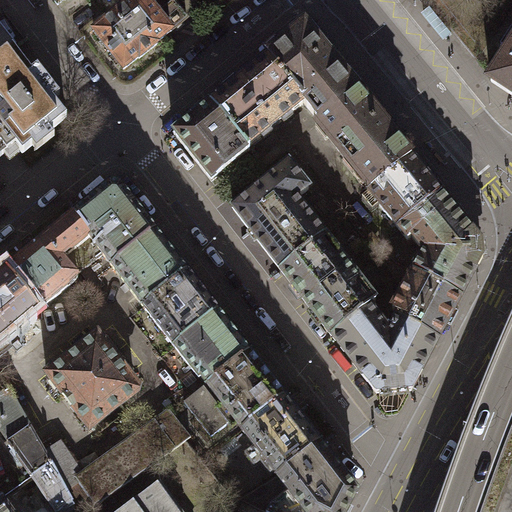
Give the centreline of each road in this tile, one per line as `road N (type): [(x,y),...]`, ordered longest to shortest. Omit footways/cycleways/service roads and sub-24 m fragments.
road 1 (residential): [(415,480),(383,458),(122,125)]
road 2 (residential): [(511,182),(362,0)]
road 3 (primary): [(415,480),(511,302)]
road 4 (residential): [(276,0),(122,125)]
road 5 (motorway): [(511,360),(456,511)]
road 6 (residential): [(23,0),(122,125)]
road 7 (residential): [(122,125),(0,225)]
